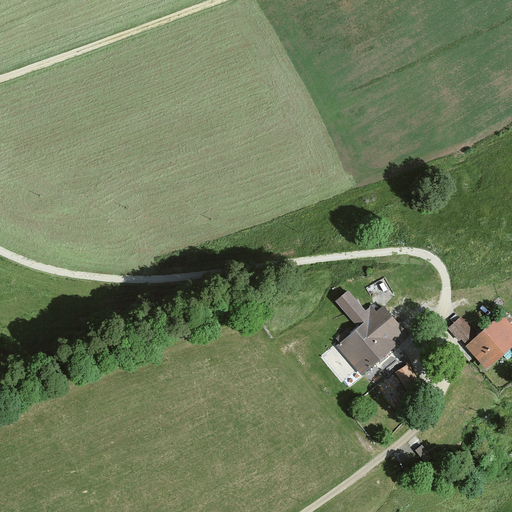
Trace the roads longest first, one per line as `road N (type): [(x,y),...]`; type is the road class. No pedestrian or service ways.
road 1 (track): [(0,250),(45,268),(134,279),(424,254),(446,284),(443,308),(419,348),(437,399)]
road 2 (track): [(0,79),(222,0)]
road 3 (track): [(437,399),(410,432),(306,511)]
